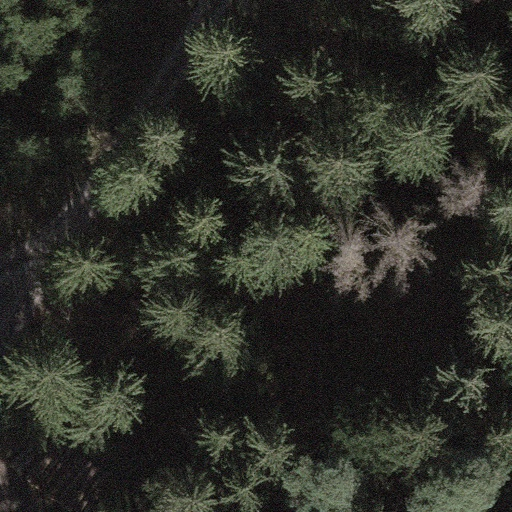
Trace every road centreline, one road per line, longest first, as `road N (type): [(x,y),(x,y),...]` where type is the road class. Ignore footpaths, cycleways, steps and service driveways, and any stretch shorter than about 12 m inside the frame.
road 1 (unknown): [(19,306),(307,292),(511,255)]
road 2 (track): [(44,264),(205,0)]
